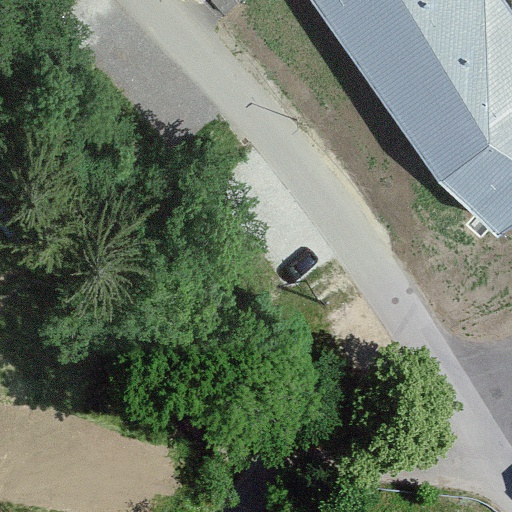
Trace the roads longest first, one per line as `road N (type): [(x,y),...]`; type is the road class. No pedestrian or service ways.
road 1 (residential): [(442,349),(235,88),(151,0)]
road 2 (residential): [(511,463),(442,349)]
